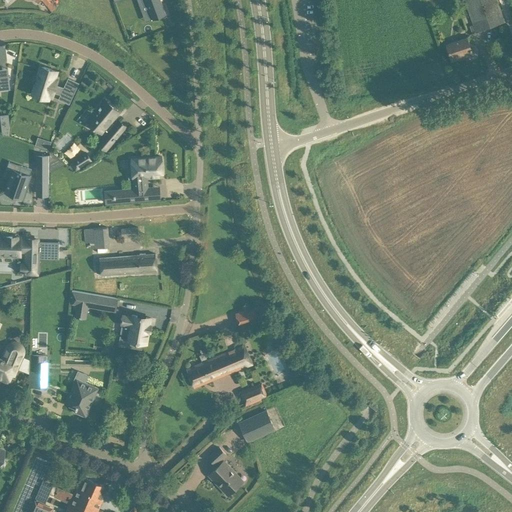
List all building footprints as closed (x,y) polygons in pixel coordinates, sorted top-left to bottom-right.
[(56,8),(50,0),(45,4),(51,11),(56,8)] [(160,0),(145,0),(152,19),(153,20),(166,15),(160,0)] [(464,0),(469,12),(472,21),(473,25),(470,26),(472,33),(476,32),(476,33),(505,22),(501,11),(498,2),(497,0),(464,0)] [(456,19),(462,17),(460,10),(452,12),(453,18),(456,19)] [(467,38),(447,45),(451,58),(464,54),(464,56),(473,54),(472,51),(472,48),(471,48),(469,44),(467,38)] [(64,87),(57,85),(58,79),(55,78),(57,71),(42,66),(35,88),(45,91),(44,94),(53,97),(54,93),(60,95),(58,99),(69,104),(75,92),(64,87)] [(0,90),(10,89),(9,75),(0,75),(0,90)] [(101,141),(109,147),(114,140),(116,138),(123,129),(116,123),(115,125),(111,122),(120,112),(105,100),(100,105),(99,107),(93,114),(97,118),(96,119),(98,120),(93,126),(102,133),(102,132),(106,135),(101,141)] [(3,135),(11,134),(9,113),(1,114),(3,135)] [(39,136),(36,144),(50,149),(52,141),(39,136)] [(76,170),(91,160),(86,152),(71,162),(76,170)] [(50,156),(38,156),(38,183),(50,183),(50,156)] [(155,173),(163,172),(162,156),(137,158),(138,170),(129,171),(129,178),(133,178),(134,188),(114,190),(115,195),(114,195),(114,197),(115,197),(115,202),(150,199),(149,187),(148,187),(147,177),(156,177),(155,173)] [(10,179),(6,191),(22,197),(32,169),(21,166),(19,171),(18,170),(18,172),(13,170),(10,179)] [(138,227),(121,228),(122,238),(139,236),(138,227)] [(0,236),(0,256),(11,257),(11,255),(20,256),(20,251),(27,252),(26,265),(32,266),(32,273),(26,273),(26,272),(24,272),(24,274),(26,274),(26,273),(37,274),(37,273),(40,273),(40,259),(58,260),(58,272),(58,271),(71,267),(71,248),(59,247),(59,242),(58,242),(58,254),(41,253),(41,250),(38,250),(38,241),(38,239),(27,239),(27,241),(21,241),(21,238),(17,237),(3,236),(3,237),(0,236)] [(102,274),(147,272),(157,271),(156,254),(146,254),(146,253),(141,253),(141,255),(101,257),(102,274)] [(88,310),(89,306),(115,311),(118,298),(73,290),(72,304),(73,304),(76,305),(76,308),(88,310)] [(263,306),(236,314),(240,327),(267,319),(263,306)] [(122,338),(120,351),(140,355),(143,343),(147,343),(149,332),(151,332),(152,325),(150,325),(151,318),(146,317),(138,315),(138,316),(132,315),(132,316),(123,315),(121,324),(130,325),(128,339),(122,338)] [(18,341),(16,340),(14,340),(12,341),(10,341),(8,342),(7,344),(5,345),(0,357),(0,378),(8,382),(11,375),(14,376),(23,354),(24,355),(25,353),(25,351),(25,349),(24,347),(23,345),(22,343),(20,342),(18,341)] [(195,388),(252,364),(244,345),(187,369),(195,388)] [(292,376),(300,373),(290,353),(283,356),(292,376)] [(47,362),(43,362),(30,361),(30,386),(47,387),(47,362)] [(126,373),(128,364),(120,362),(120,363),(116,362),(116,366),(119,367),(118,372),(117,376),(123,378),(124,372),(126,373)] [(86,416),(98,388),(77,378),(66,403),(76,408),(74,411),(86,416)] [(261,382),(249,387),(240,391),(245,406),(268,397),(262,382),(261,382)] [(248,442),(252,441),(276,429),(266,409),(238,422),(248,442)] [(216,465),(226,454),(219,447),(208,457),(216,465)] [(228,495),(235,488),(243,481),(224,460),(209,475),(228,495)] [(66,511),(96,511),(102,499),(107,487),(86,478),(81,490),(77,488),(66,511)] [(53,485),(54,485),(43,480),(29,511),(52,511),(54,508),(44,504),(45,502),(46,502),(50,493),(53,485)]
